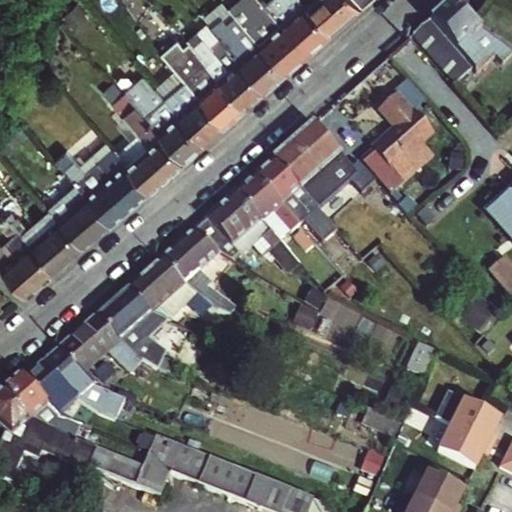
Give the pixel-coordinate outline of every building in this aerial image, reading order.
[(299,0),(303,4),(329,34),(367,0),(299,0)] [(306,54),(329,34),(303,4),(291,15),(279,1),(268,9),(280,24),(306,54)] [(511,54),(469,24),(446,7),(413,37),(456,84),(471,71),(475,76),(489,65),(480,55),(487,50),(498,58),(506,63),(511,56),(511,54)] [(268,34),(256,20),(247,28),(285,72),(306,54),(280,24),(268,34)] [(228,34),(218,21),(210,28),(221,41),(228,34)] [(247,28),(225,46),(238,60),(264,91),(285,72),(247,28)] [(198,55),(205,64),(210,69),(243,108),(264,91),(238,60),(227,70),(208,47),(198,55)] [(498,58),(487,50),(480,55),(489,65),(498,58)] [(196,72),(185,81),(189,86),(198,96),(223,126),(243,108),(210,69),(200,78),(196,72)] [(143,74),(123,92),(123,93),(128,98),(183,161),(203,143),(169,104),(165,99),(143,74)] [(223,126),(198,96),(189,86),(169,104),(203,143),(223,126)] [(80,113),(91,103),(83,93),(73,105),(80,113)] [(111,103),(138,134),(115,154),(148,191),(183,161),(128,98),(123,93),(111,103)] [(397,98),(380,113),(395,131),(361,160),(392,197),(435,160),(422,144),(431,137),(397,98)] [(353,170),(314,124),(291,144),(335,194),(357,175),(353,170)] [(335,194),(291,144),(273,160),(314,207),(324,199),(342,219),(351,212),(335,194)] [(148,191),(115,154),(112,150),(87,172),(76,160),(63,170),(76,185),(79,189),(82,191),(110,224),(148,191)] [(314,207),(273,160),(254,177),(292,220),(301,212),(309,221),(311,219),(323,233),(331,227),(314,207)] [(292,220),(254,177),(234,194),(261,224),(271,216),(289,236),(299,229),(292,220)] [(110,224),(82,191),(79,189),(76,185),(48,209),(57,220),(82,248),(110,224)] [(204,221),(228,248),(230,250),(261,224),(234,194),(204,221)] [(12,224),(7,218),(0,224),(16,243),(23,236),(12,224)] [(29,231),(18,218),(12,224),(23,236),(29,231)] [(82,248),(57,220),(29,244),(54,273),(82,248)] [(228,248),(204,221),(193,231),(218,257),(228,248)] [(218,257),(193,231),(159,260),(183,288),(190,296),(191,296),(218,307),(224,302),(198,288),(192,280),(219,258),(218,257)] [(279,245),(269,234),(261,240),(270,251),(279,245)] [(26,297),(54,273),(29,244),(11,259),(0,246),(0,266),(25,296),(26,297)] [(511,291),(511,260),(507,255),(492,270),(511,291)] [(159,260),(125,290),(150,317),(183,288),(159,260)] [(132,347),(139,341),(161,321),(150,317),(125,290),(94,317),(138,366),(144,360),(132,347)] [(218,307),(191,296),(185,301),(211,313),(218,307)] [(304,305),(297,321),(315,329),(322,313),(304,305)] [(132,371),(138,366),(94,317),(56,350),(80,377),(114,348),(121,356),(119,357),(132,371)] [(427,374),(437,349),(421,342),(411,367),(427,374)] [(80,377),(56,350),(41,363),(76,402),(85,409),(102,395),(91,390),(80,377)] [(76,402),(41,363),(23,379),(46,405),(55,398),(66,410),(76,402)] [(22,380),(18,375),(1,390),(29,420),(37,414),(51,425),(67,431),(90,441),(94,433),(56,417),(46,405),(23,379),(22,380)] [(91,474),(100,451),(65,436),(42,427),(29,420),(1,390),(0,391),(0,429),(6,435),(4,440),(44,456),(91,474)] [(460,402),(447,428),(483,446),(489,435),(496,421),(460,402)] [(51,425),(37,414),(29,420),(42,427),(65,436),(67,431),(51,425)] [(478,457),(483,446),(447,428),(434,453),(470,471),(478,457)] [(483,446),(489,449),(494,438),(489,435),(483,446)] [(306,511),(311,499),(154,437),(147,452),(291,511),(306,511)] [(44,456),(4,440),(0,450),(0,484),(14,489),(22,469),(26,460),(40,466),(44,456)] [(511,443),(509,442),(502,456),(511,460),(511,443)] [(478,457),(483,460),(489,449),(483,446),(478,457)] [(91,474),(95,476),(97,473),(167,502),(176,482),(141,467),(100,451),(91,474)] [(291,511),(147,452),(141,467),(176,482),(249,511),(291,511)] [(511,460),(502,456),(495,469),(511,477),(511,460)] [(424,473),(411,499),(436,511),(449,511),(453,507),(460,492),(424,473)] [(436,511),(411,499),(404,511),(436,511)]
